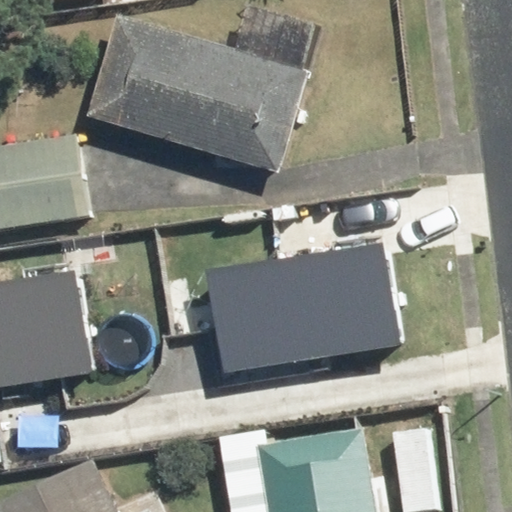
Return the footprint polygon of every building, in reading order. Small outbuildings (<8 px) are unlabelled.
[(131,17),(103,116),(289,169),(317,70),(131,17)] [(0,147),(0,231),(96,220),(85,137),(0,147)] [(216,262),(228,362),(414,341),(402,241),(216,262)] [(0,291),(0,392),(100,380),(87,280),(0,291)] [(390,511),(377,425),(269,443),(279,511),(390,511)] [(127,511),(107,465),(0,510),(0,511),(127,511)]
